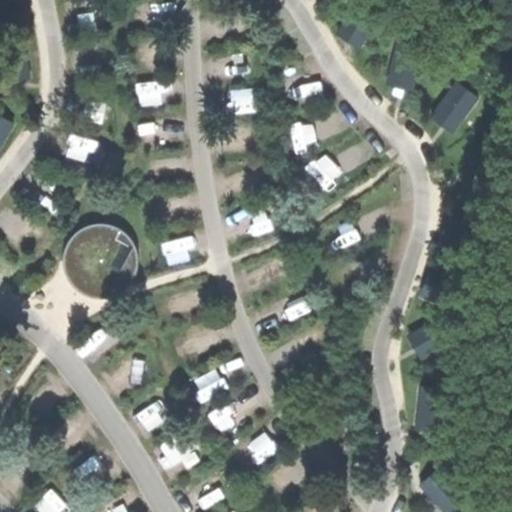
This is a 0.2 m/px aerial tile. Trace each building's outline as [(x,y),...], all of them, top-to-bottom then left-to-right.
[(367,0),(357,0),(336,27),(362,47),(387,15),(367,0)] [(401,39),(389,79),(424,90),(436,50),(401,39)] [(31,77),(31,47),(2,46),(1,77),(31,77)] [(450,65),(431,100),(466,119),(485,83),(450,65)] [(0,151),(18,120),(0,110),(0,151)] [(511,132),(507,122),(464,142),(485,184),(511,170),(511,132)] [(74,157),(93,159),(96,137),(77,135),(74,157)] [(450,206),(440,240),(481,253),(492,219),(450,206)] [(127,288),(136,278),(140,266),(141,254),(137,242),(129,232),(119,225),(107,222),(94,223),(83,228),(74,236),(69,246),(66,258),(68,270),(74,280),(82,289),(93,294),(104,296),(116,294),(127,288)] [(430,266),(420,292),(461,308),(471,281),(430,266)] [(446,314),(409,330),(422,360),(459,344),(446,314)] [(411,380),(418,429),(455,424),(447,374),(411,380)] [(444,464),(422,482),(447,511),(453,511),(472,497),(444,464)] [(331,511),(320,501),(309,511),(331,511)]
